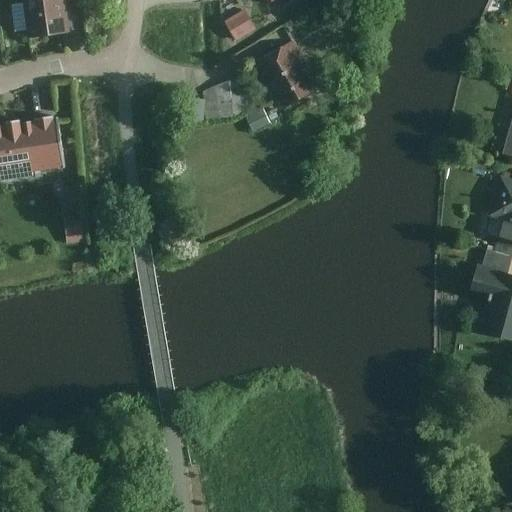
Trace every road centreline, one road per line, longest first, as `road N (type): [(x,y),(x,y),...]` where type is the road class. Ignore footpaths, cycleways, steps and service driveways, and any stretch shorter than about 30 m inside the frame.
road 1 (track): [(169,428),(139,245)]
road 2 (unclassified): [(139,245),(125,83)]
road 3 (residential): [(0,77),(56,61),(126,60)]
